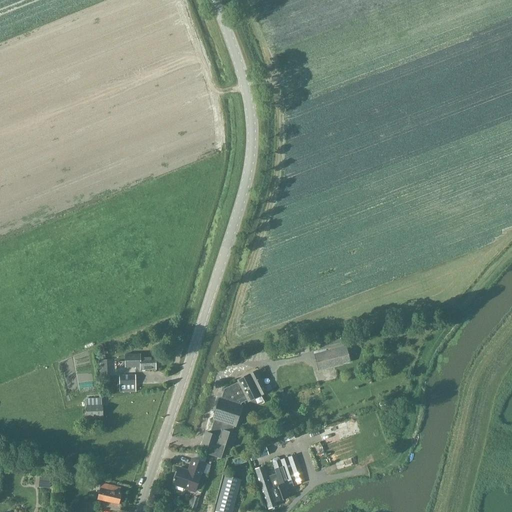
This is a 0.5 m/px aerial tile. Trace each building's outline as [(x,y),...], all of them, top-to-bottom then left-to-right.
[(342,346),(339,338),(316,344),(318,352),(342,346)] [(318,368),(349,361),(346,349),(315,356),(318,368)] [(140,354),(124,355),(125,368),(135,367),(135,369),(140,369),(140,370),(156,370),(156,368),(157,367),(157,364),(155,363),(155,356),(140,356),(140,354)] [(249,402),(268,393),(258,371),(239,380),(240,383),(226,389),(223,400),(220,399),(214,419),(216,420),(212,434),(206,432),(202,446),(209,448),(208,453),(221,457),(225,446),(232,448),(236,434),(232,433),(234,426),(236,427),(243,406),(240,405),(241,403),(248,400),(249,402)] [(118,391),(135,390),(134,375),(118,375),(118,391)] [(101,417),(101,405),(101,398),(85,398),(85,405),(86,417),(101,417)] [(363,442),(378,437),(370,415),(355,420),(363,442)] [(346,433),(342,422),(319,430),(323,441),(346,433)] [(257,449),(248,451),(251,459),(259,456),(257,449)] [(272,463),(276,474),(269,476),(277,501),(288,497),(285,489),(304,482),(295,455),(279,460),(278,458),(277,457),(273,459),(272,460),(273,463),(272,463)] [(203,473),(207,464),(192,459),(188,471),(178,468),(173,484),(195,492),(201,473),(203,473)] [(268,509),(277,506),(263,466),(255,469),(268,509)] [(118,504),(121,494),(119,494),(120,488),(102,484),(103,479),(91,476),(90,482),(101,485),(97,499),(118,504)] [(232,511),(240,480),(224,476),(214,511),(232,511)] [(40,478),(39,486),(50,487),(51,478),(40,478)] [(194,497),(189,510),(193,511),(198,498),(194,497)]
